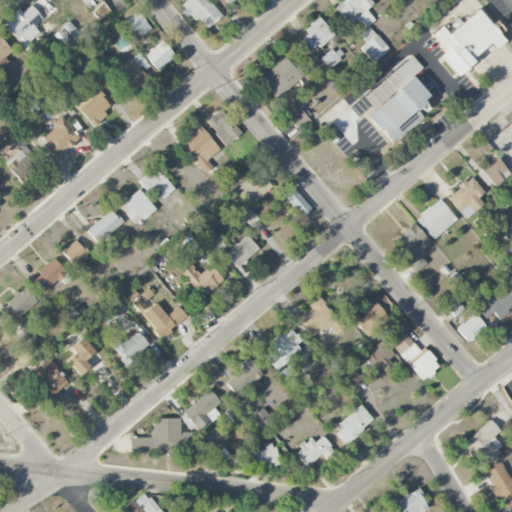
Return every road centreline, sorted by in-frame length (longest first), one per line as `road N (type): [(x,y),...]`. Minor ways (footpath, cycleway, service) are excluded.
road 1 (residential): [(511,85),(10,511)]
road 2 (residential): [(511,356),(339,501),(0,465)]
road 3 (residential): [(482,382),(154,0)]
road 4 (residential): [(295,0),(0,255)]
